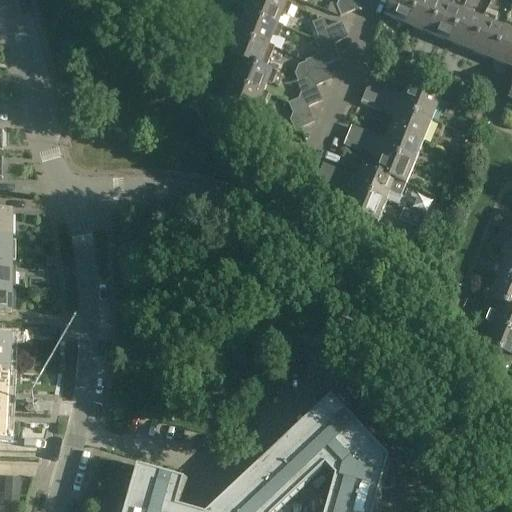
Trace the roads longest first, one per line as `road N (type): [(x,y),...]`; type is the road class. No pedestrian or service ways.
road 1 (unclassified): [(511,472),(323,271),(247,211),(201,193),(68,192)]
road 2 (unclassified): [(54,511),(83,412),(90,343),(68,192)]
road 3 (unclassified): [(68,192),(6,0)]
road 4 (residential): [(320,148),(376,0)]
